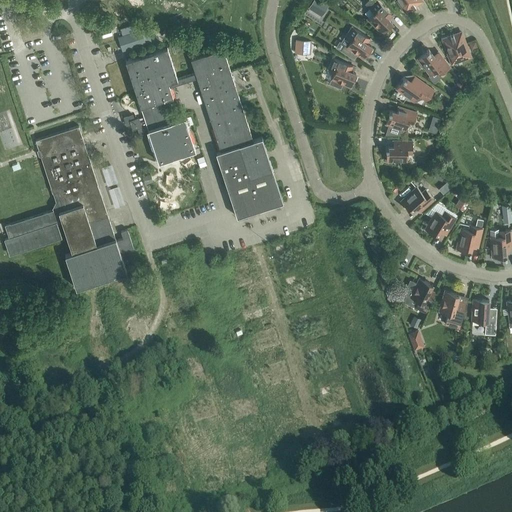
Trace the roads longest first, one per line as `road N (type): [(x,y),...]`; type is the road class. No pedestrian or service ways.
road 1 (residential): [(511,110),(483,37),(446,19),(426,26),(379,81),(365,147)]
road 2 (unclassified): [(374,191),(339,202),(317,187),(270,46),(274,0)]
road 3 (residential): [(374,191),(424,251),(454,269),(511,276)]
